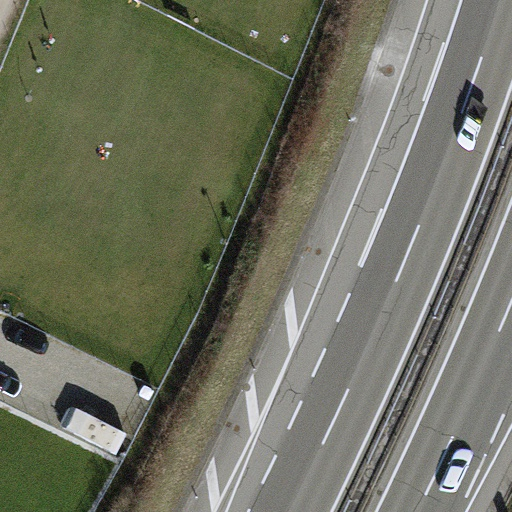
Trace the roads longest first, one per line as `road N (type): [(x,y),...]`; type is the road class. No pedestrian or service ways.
road 1 (motorway): [(498,0),(420,220),(288,511)]
road 2 (motorway): [(421,511),(511,306)]
